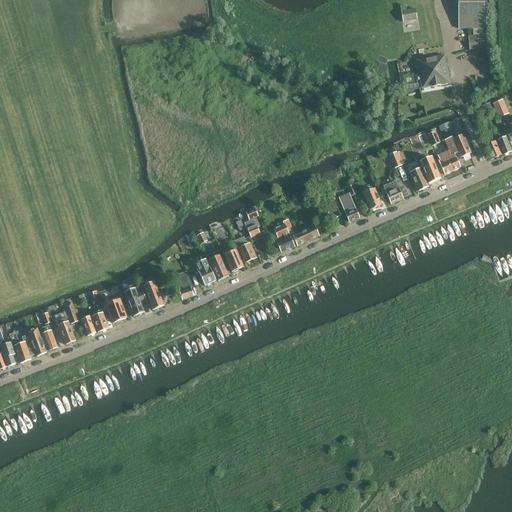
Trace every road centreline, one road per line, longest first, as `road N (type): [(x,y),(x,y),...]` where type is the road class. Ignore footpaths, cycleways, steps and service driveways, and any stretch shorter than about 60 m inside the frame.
road 1 (residential): [(0,384),(511,164)]
road 2 (track): [(0,72),(130,20),(178,13),(190,0)]
road 3 (track): [(402,0),(298,36),(269,32),(236,0)]
